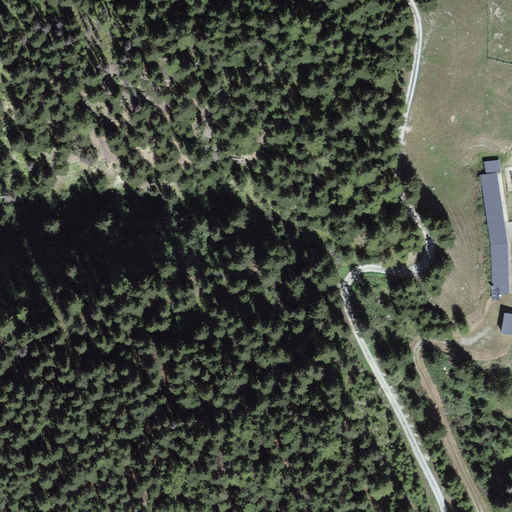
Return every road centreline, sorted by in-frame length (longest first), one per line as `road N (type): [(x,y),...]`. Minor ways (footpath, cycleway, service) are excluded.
road 1 (track): [(444,511),(348,310),(355,272),(405,271),(429,249),(403,200),(396,164),(416,63),(418,29),(406,0)]
road 2 (track): [(477,511),(416,351),(422,341),(470,340),(490,322)]
